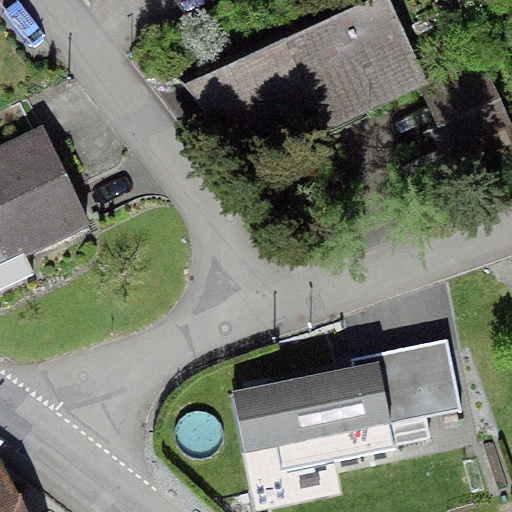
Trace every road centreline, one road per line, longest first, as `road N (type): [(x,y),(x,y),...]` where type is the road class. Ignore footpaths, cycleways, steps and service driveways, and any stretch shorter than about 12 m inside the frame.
road 1 (residential): [(39,0),(215,233),(233,267),(226,327)]
road 2 (residential): [(511,227),(226,327)]
road 3 (residential): [(226,327),(91,391),(40,440)]
